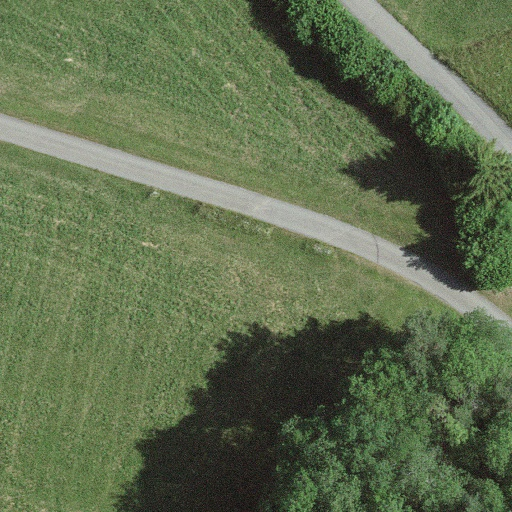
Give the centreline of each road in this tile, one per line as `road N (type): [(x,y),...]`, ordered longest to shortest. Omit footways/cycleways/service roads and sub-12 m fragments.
road 1 (residential): [(511,336),(450,289),(349,237),(0,126)]
road 2 (unclassified): [(511,150),(356,0)]
